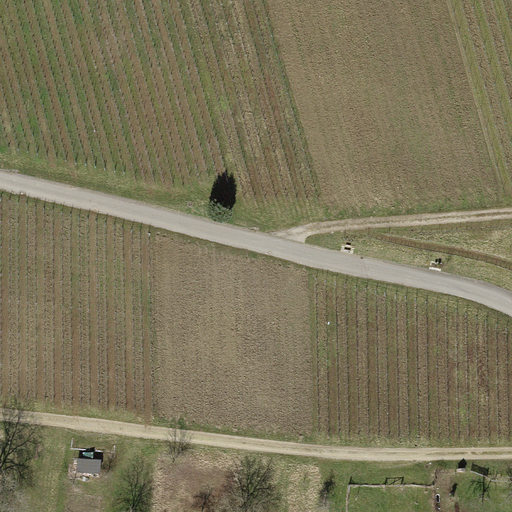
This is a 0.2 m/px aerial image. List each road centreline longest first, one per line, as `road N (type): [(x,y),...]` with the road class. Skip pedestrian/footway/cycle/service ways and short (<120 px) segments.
road 1 (track): [(0,180),(511,303)]
road 2 (track): [(511,454),(254,450),(0,418)]
road 3 (track): [(511,213),(305,228),(285,248)]
